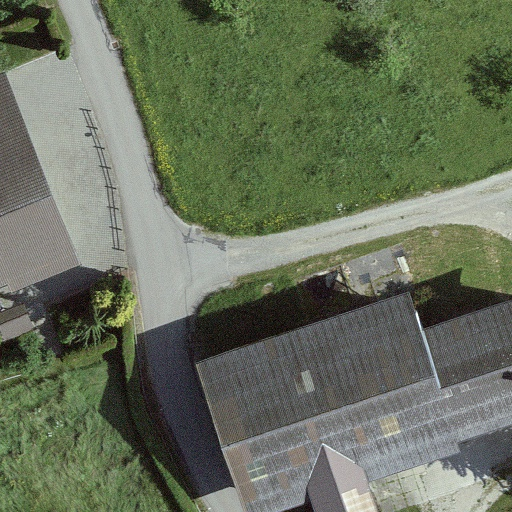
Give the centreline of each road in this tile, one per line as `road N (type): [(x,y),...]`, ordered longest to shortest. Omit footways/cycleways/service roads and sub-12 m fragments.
road 1 (unclassified): [(70,0),(136,180),(180,403),(232,511)]
road 2 (track): [(157,269),(274,252),(511,179)]
